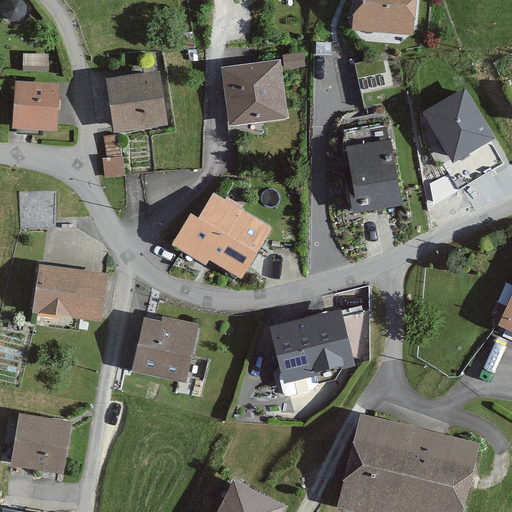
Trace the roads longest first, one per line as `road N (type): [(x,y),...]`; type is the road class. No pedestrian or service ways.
road 1 (residential): [(511,208),(386,266),(252,304),(180,291),(131,256)]
road 2 (residential): [(131,256),(86,511)]
road 3 (residential): [(86,184),(87,114),(70,49),(43,0)]
